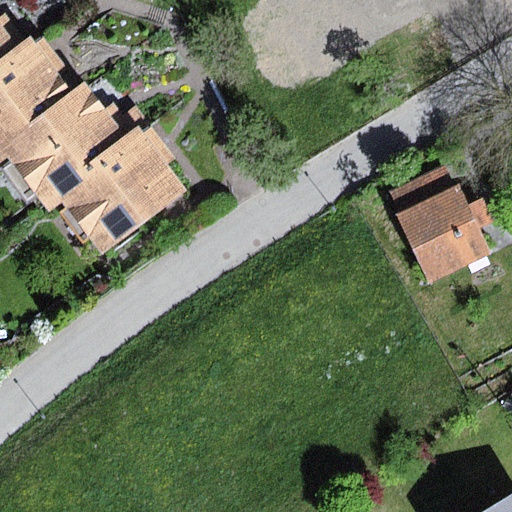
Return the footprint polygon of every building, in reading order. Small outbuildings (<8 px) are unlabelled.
[(0,61),(20,45),(0,19),(0,61)] [(0,157),(5,153),(76,97),(29,38),(20,45),(0,61),(0,157)] [(49,210),(60,202),(133,146),(88,88),(76,97),(5,153),(49,210)] [(133,146),(60,202),(103,257),(187,193),(145,137),(133,146)] [(446,166),(386,194),(430,288),(495,257),(476,217),(462,187),(457,189),(446,166)] [(511,511),(511,500),(491,511),(511,511)]
